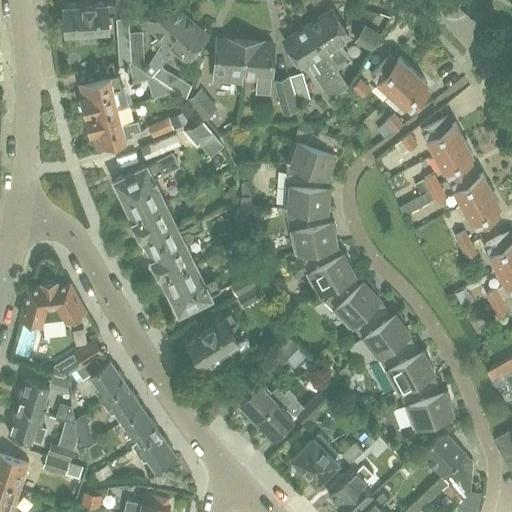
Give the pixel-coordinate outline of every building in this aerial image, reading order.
[(158,46),(184,15),(166,0),(161,0),(144,19),(159,32),(152,41),(158,46)] [(116,1),(65,4),(66,32),(109,29),(108,14),(117,13),(116,1)] [(349,57),(338,41),(349,34),(333,9),(309,25),(336,66),(349,57)] [(131,37),(130,29),(129,15),(117,16),(119,38),(131,37)] [(171,54),(166,50),(172,44),(187,57),(206,35),(184,15),(158,46),(153,57),(162,65),(171,54)] [(348,85),(336,66),(309,25),(286,40),(301,64),(312,57),(321,71),(315,74),(330,97),(348,85)] [(371,47),(379,34),(364,25),(356,38),(371,47)] [(130,29),(131,37),(132,59),(141,65),(145,61),(143,29),(130,29)] [(217,39),(215,68),(215,79),(243,81),(243,70),(242,70),(244,40),(231,39),(231,40),(217,39)] [(242,70),(243,70),(258,71),(256,91),(270,92),(274,43),(260,42),(260,41),(244,40),(242,70)] [(413,68),(400,56),(396,60),(389,54),(371,73),(391,91),(413,68)] [(134,79),(153,74),(130,59),(129,59),(134,79)] [(391,91),(404,103),(411,109),(429,90),(422,84),(426,80),(413,68),(391,91)] [(302,71),(289,74),(296,100),(309,97),(302,71)] [(87,114),(118,106),(114,89),(122,87),(118,73),(110,75),(86,81),(89,94),(82,95),(83,100),(81,103),(82,109),(86,110),(87,114)] [(193,82),(180,73),(173,84),(186,93),(193,82)] [(288,76),(275,80),(275,82),(283,112),(297,108),(288,76)] [(354,87),(363,96),(370,89),(362,80),(354,87)] [(216,105),(201,86),(188,97),(203,116),(216,105)] [(130,120),(130,121),(122,123),(118,106),(87,114),(88,118),(86,121),(87,127),(90,128),(91,133),(98,131),(102,143),(126,137),(134,135),(133,131),(142,129),(139,118),(130,120)] [(184,110),(170,115),(175,127),(188,121),(184,110)] [(395,113),(388,118),(395,128),(402,123),(395,113)] [(149,124),(153,135),(175,127),(170,115),(149,124)] [(464,137),(455,121),(451,124),(446,116),(423,128),(436,152),(464,137)] [(182,128),(197,144),(200,142),(212,131),(203,120),(182,128)] [(384,137),(389,133),(382,123),(377,127),(384,137)] [(306,167),(325,174),(327,174),(330,165),(332,165),(337,155),(334,154),(335,151),(332,150),(337,135),(320,129),(319,133),(299,126),(287,160),(306,167)] [(409,132),(397,142),(404,152),(416,142),(409,132)] [(436,152),(449,177),(473,165),(467,155),(472,152),(464,137),(436,152)] [(132,215),(165,199),(153,176),(178,164),(172,152),(147,164),(147,162),(114,178),(132,215)] [(473,165),(449,177),(463,203),(491,188),(483,172),(478,174),(473,165)] [(325,184),(325,174),(306,167),(306,171),(286,170),(284,207),(305,208),(325,209),(327,209),(328,199),(330,199),(332,188),(328,188),(329,184),(325,184)] [(425,191),(429,189),(429,190),(440,184),(433,172),(423,178),(415,183),(421,193),(425,191)] [(440,184),(429,190),(436,201),(446,195),(440,184)] [(463,203),(472,218),(476,226),(499,214),(495,206),(500,203),(491,188),(463,203)] [(421,193),(400,204),(404,213),(429,199),(425,191),(421,193)] [(242,196),(240,201),(245,210),(236,215),(245,233),(251,230),(250,195),(242,196)] [(146,245),(198,220),(193,211),(184,216),(182,222),(177,224),(165,199),(132,215),(133,217),(133,219),(132,219),(132,220),(130,226),(133,231),(139,233),(139,234),(140,233),(146,245)] [(328,219),(325,209),(305,208),(306,212),(287,216),(295,252),(315,247),(335,243),(337,242),(334,232),(336,232),(335,221),(332,222),(331,218),(328,219)] [(161,274),(194,258),(182,233),(186,231),(192,233),(202,228),(198,220),(146,245),(152,257),(151,257),(151,258),(149,264),(152,269),(157,271),(158,272),(159,271),(160,273),(160,272),(161,274)] [(461,247),(471,241),(465,230),(454,236),(461,247)] [(511,259),(511,237),(508,231),(485,243),(498,267),(511,259)] [(471,241),(461,247),(467,259),(478,253),(471,241)] [(317,292),(353,273),(355,272),(350,263),(352,262),(348,252),(345,253),(343,250),(340,252),(335,243),(315,247),(317,251),(300,260),(317,292)] [(194,258),(161,274),(179,311),(212,295),(211,294),(221,289),(215,276),(205,281),(194,258)] [(511,259),(498,267),(511,292),(511,259)] [(238,296),(260,283),(254,270),(231,283),(238,296)] [(350,325),(366,309),(380,296),(380,295),(373,288),(375,287),(368,278),(366,280),(363,278),(361,280),(353,273),(317,292),(307,298),(314,304),(324,299),(350,325)] [(75,289),(74,289),(70,281),(58,283),(57,278),(41,280),(42,285),(30,286),(22,316),(41,322),(42,320),(66,317),(67,319),(85,309),(76,293),(77,293),(75,289)] [(260,283),(238,296),(244,307),(267,294),(260,283)] [(492,305),(502,299),(496,288),(485,293),(492,305)] [(375,356),(394,342),(409,331),(410,330),(404,322),(405,321),(400,311),(397,313),(395,311),(392,313),(380,296),(366,309),(370,314),(354,326),(375,356)] [(502,299),(492,305),(496,313),(498,316),(509,310),(502,299)] [(485,319),(496,313),(492,305),(481,311),(485,319)] [(187,338),(203,362),(238,339),(230,326),(238,321),(231,310),(187,338)] [(417,378),(434,370),(434,369),(429,360),(431,359),(427,349),(424,350),(423,347),(419,349),(409,331),(394,342),(397,348),(379,357),(396,389),(417,378)] [(297,345),(290,337),(256,369),(264,378),(297,345)] [(94,339),(76,351),(83,363),(102,351),(94,339)] [(83,363),(76,351),(56,364),(53,371),(64,375),(83,363)] [(123,373),(121,370),(120,370),(119,368),(117,369),(110,359),(90,373),(99,385),(95,387),(104,399),(127,383),(123,378),(125,377),(123,374),(123,373)] [(337,383),(352,372),(347,365),(337,372),(328,359),(320,365),(337,383)] [(509,384),(511,382),(511,367),(503,373),(509,384)] [(434,370),(417,378),(419,384),(400,391),(413,426),(453,411),(449,401),(451,401),(449,390),(446,391),(444,388),(441,389),(434,370)] [(18,404),(44,413),(49,399),(45,398),(49,384),(27,376),(23,388),(21,387),(18,398),(20,398),(18,404)] [(289,388),(284,392),(257,418),(274,436),(296,415),(304,423),(339,389),(331,380),(304,406),(296,398),(297,396),(289,388)] [(260,381),(240,400),(257,418),(284,392),(277,385),(270,392),(260,381)] [(137,392),(134,389),(134,390),(132,387),(130,388),(127,383),(104,399),(112,411),(115,408),(123,420),(143,406),(136,397),(138,396),(136,393),(137,392)] [(56,418),(75,424),(70,403),(62,401),(56,418)] [(41,423),(44,413),(18,404),(16,410),(14,409),(10,420),(12,420),(9,432),(42,443),(48,426),(41,423)] [(156,420),(154,417),(153,418),(151,415),(149,416),(143,406),(123,420),(131,432),(121,439),(129,450),(136,446),(159,430),(156,425),(157,424),(155,421),(156,420)] [(369,419),(351,436),(364,449),(381,432),(369,419)] [(511,426),(493,437),(494,438),(496,437),(501,447),(511,441),(511,426)] [(175,454),(169,444),(171,443),(164,434),(162,435),(159,430),(136,446),(142,454),(144,458),(147,456),(156,468),(176,454),(175,454)] [(437,433),(420,451),(442,473),(427,488),(466,452),(447,431),(437,433)] [(314,436),(293,456),(307,471),(304,474),(313,483),(337,460),(334,456),(339,451),(323,435),(318,440),(314,436)] [(105,451),(97,439),(89,445),(92,460),(105,451)] [(70,460),(73,449),(51,441),(47,453),(70,460)] [(511,441),(501,447),(507,458),(511,455),(511,441)] [(342,453),(351,462),(363,450),(354,442),(342,453)] [(0,480),(20,487),(29,461),(0,450),(0,480)] [(471,490),(473,460),(466,452),(427,488),(433,494),(448,481),(463,497),(471,490)] [(83,466),(47,454),(43,466),(79,478),(83,466)] [(352,511),(372,493),(362,482),(373,470),(363,460),(329,493),(339,503),(338,509),(340,511),(352,511)] [(0,509),(7,511),(11,511),(20,487),(0,480),(0,509)] [(386,511),(379,505),(388,496),(382,490),(363,509),(365,511),(363,511),(386,511)] [(477,511),(482,492),(471,490),(458,504),(463,508),(477,511)] [(101,495),(83,491),(80,504),(99,508),(101,495)] [(169,511),(171,506),(167,506),(169,496),(145,491),(143,500),(142,500),(142,503),(126,499),(123,511),(169,511)]
